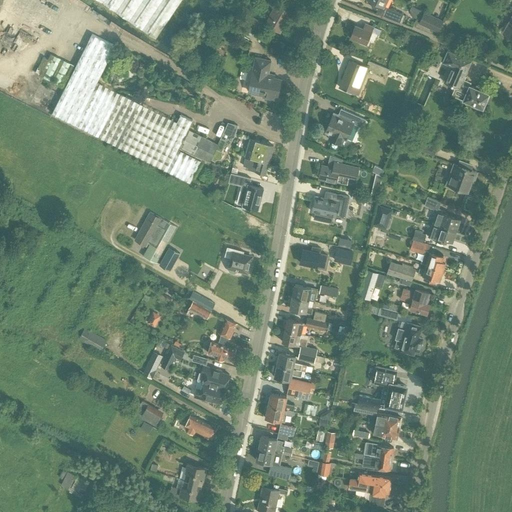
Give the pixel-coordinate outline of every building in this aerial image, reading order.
[(99,0),(156,38),(181,0),(99,0)] [(385,6),(387,0),(371,0),(375,2),(372,7),(380,10),(379,13),(400,22),(404,14),(385,6)] [(289,23),(294,14),(276,4),(265,24),(281,32),(285,24),(284,24),(285,21),(289,23)] [(421,18),(424,10),(412,5),(409,13),(421,18)] [(438,32),(443,21),(425,12),(419,23),(438,32)] [(503,33),(507,35),(511,37),(511,16),(508,24),(503,33)] [(252,17),(248,24),(259,30),(263,22),(252,17)] [(247,26),(240,22),(236,29),(243,33),(247,26)] [(367,44),(373,27),(365,23),(363,28),(355,25),(350,37),(367,44)] [(462,82),(471,61),(448,51),(443,62),(451,66),(444,82),(460,88),(460,87),(467,90),(464,99),(483,108),(489,93),(483,90),(485,87),(477,84),(476,87),(470,85),(462,82)] [(268,76),(271,60),(255,57),(250,87),(265,90),(263,97),(277,99),(281,79),(268,76)] [(369,60),(366,67),(350,60),(339,87),(359,94),(369,68),(377,71),(376,73),(386,77),(390,69),(369,60)] [(363,128),(366,119),(341,109),(338,114),(337,115),(333,114),(326,132),(332,134),(329,139),(341,144),(343,137),(347,139),(354,124),(363,128)] [(269,162),(273,145),(250,139),(249,143),(247,144),(245,151),(247,152),(246,156),(251,158),(269,162)] [(434,155),(437,147),(419,140),(416,149),(434,155)] [(266,174),(269,162),(251,158),(250,160),(245,159),(243,166),(249,167),(248,169),(266,174)] [(356,177),(359,167),(334,161),(333,167),(322,165),(321,168),(319,168),(318,173),(319,174),(319,178),(342,183),(344,174),(356,177)] [(473,182),(477,172),(469,169),(470,165),(459,161),(458,165),(454,164),(447,184),(467,192),(471,181),(473,182)] [(381,175),(384,170),(375,166),(372,171),(381,175)] [(232,173),(231,173),(228,182),(238,184),(241,185),(240,190),(246,192),(244,200),(242,205),(258,209),(263,189),(249,185),(251,178),(232,173)] [(381,184),(374,182),(371,194),(378,196),(381,184)] [(345,218),(349,197),(328,192),(328,193),(327,198),(325,197),(324,198),(315,196),(311,211),(315,212),(314,219),(331,223),(333,216),(337,217),(337,216),(345,218)] [(458,225),(460,218),(444,212),(445,210),(439,208),(441,202),(428,196),(425,204),(437,210),(433,223),(439,226),(456,230),(456,229),(457,230),(459,225),(458,225)] [(390,218),(393,210),(380,205),(373,225),(388,230),(392,219),(390,218)] [(157,262),(178,225),(150,210),(134,239),(148,246),(143,254),(157,262)] [(452,241),(456,230),(439,226),(438,231),(433,229),(431,234),(441,238),(440,240),(446,242),(447,239),(452,241)] [(413,239),(423,242),(425,234),(415,231),(413,239)] [(350,248),(351,240),(340,237),(338,245),(350,248)] [(430,244),(423,242),(413,239),(410,249),(424,253),(423,258),(428,259),(427,264),(443,269),(443,268),(444,268),(446,264),(445,263),(445,261),(441,260),(443,255),(428,250),(430,244)] [(317,266),(321,248),(313,246),(311,251),(303,249),(300,262),(317,266)] [(170,271),(180,253),(169,247),(159,265),(170,271)] [(243,255),(244,251),(227,247),(225,256),(231,258),(228,268),(230,272),(234,273),(238,271),(238,270),(248,272),(252,257),(243,255)] [(337,248),(336,255),(334,260),(350,263),(353,252),(337,248)] [(387,273),(412,281),(416,269),(390,261),(387,273)] [(439,280),(443,269),(427,264),(425,269),(420,268),(418,273),(425,276),(424,279),(435,282),(436,279),(439,280)] [(316,294),(317,289),(295,284),(293,296),(309,300),(310,293),(316,294)] [(321,285),(319,293),(337,297),(339,289),(321,285)] [(374,287),(363,285),(358,298),(388,306),(388,300),(372,293),(374,287)] [(426,303),(429,292),(416,288),(415,292),(404,289),(401,298),(412,302),(410,308),(427,313),(430,304),(426,303)] [(193,291),(189,298),(211,310),(215,303),(193,291)] [(307,307),(309,300),(293,296),(290,308),(312,313),(313,308),(307,307)] [(211,311),(193,301),(189,308),(207,318),(211,311)] [(378,315),(397,320),(399,312),(380,307),(378,315)] [(313,319),(325,322),(327,314),(315,311),(313,319)] [(149,321),(158,324),(161,316),(151,313),(149,321)] [(231,338),(237,323),(225,318),(219,333),(221,334),(218,343),(211,341),(208,352),(216,355),(215,357),(224,359),(224,357),(232,360),(236,348),(227,346),(230,337),(231,338)] [(285,330),(301,334),(304,322),(288,318),(285,330)] [(325,322),(313,319),(307,318),(305,326),(327,330),(329,322),(325,322)] [(419,337),(422,327),(402,321),(400,329),(406,330),(401,350),(414,354),(415,350),(419,351),(423,338),(419,337)] [(309,335),(301,334),(285,330),(285,331),(283,332),(282,336),(283,337),(282,342),(301,346),(300,351),(316,354),(317,349),(306,346),(309,335)] [(181,359),(184,352),(172,346),(171,347),(168,353),(175,357),(181,359)] [(324,356),(316,354),(300,351),(298,358),(314,362),(315,360),(323,362),(324,356)] [(313,367),(307,366),(307,365),(294,362),(296,356),(280,352),(279,356),(277,356),(275,363),(275,364),(303,370),(311,372),(313,367)] [(169,369),(175,357),(168,353),(162,365),(169,369)] [(193,360),(207,364),(209,357),(195,353),(193,360)] [(155,367),(157,359),(151,357),(149,365),(155,367)] [(301,376),(303,370),(275,364),(275,366),(273,372),(275,373),(275,377),(290,380),(292,374),(301,376)] [(225,389),(230,375),(217,371),(217,370),(204,366),(202,373),(199,372),(197,380),(204,382),(225,389)] [(406,386),(394,384),(397,371),(376,366),(372,382),(384,384),(381,399),(380,404),(385,405),(401,409),(406,386)] [(301,383),(302,381),(295,380),(294,380),(292,386),(310,390),(310,391),(314,392),(315,386),(301,383)] [(221,403),(225,389),(204,382),(201,390),(197,389),(195,396),(208,400),(208,399),(221,403)] [(292,386),(289,385),(287,395),(302,398),(302,397),(308,398),(310,391),(310,390),(292,386)] [(266,403),(268,405),(293,411),(295,405),(285,403),(287,396),(271,393),(270,397),(268,398),(266,403)] [(380,404),(381,399),(360,395),(357,404),(378,408),(384,409),(385,405),(380,404)] [(155,426),(163,413),(142,400),(134,413),(155,426)] [(316,413),(316,404),(305,403),(304,413),(316,413)] [(378,408),(357,404),(355,403),(353,410),(377,415),(375,423),(399,428),(401,417),(383,414),(377,413),(378,408)] [(292,416),(293,411),(268,405),(265,417),(284,422),(286,414),(292,416)] [(321,415),(320,417),(328,419),(329,420),(331,411),(329,410),(321,415)] [(212,438),(217,427),(190,414),(185,425),(187,426),(186,429),(194,433),(196,430),(212,438)] [(328,427),(328,419),(320,419),(319,427),(328,427)] [(279,432),(287,434),(292,435),(293,426),(280,423),(279,432)] [(397,439),(399,428),(375,423),(373,434),(397,439)] [(368,439),(369,433),(353,430),(352,436),(368,439)] [(327,431),(324,446),(332,447),(335,432),(327,431)] [(256,447),(282,453),(291,455),(292,448),(280,445),(280,448),(275,447),(277,439),(262,435),(261,439),(257,440),(256,447)] [(394,454),(395,450),(394,449),(394,447),(379,445),(379,443),(366,441),(364,453),(392,458),(393,454),(394,454)] [(280,465),(282,453),(256,447),(255,453),(257,455),(256,460),(271,463),(269,474),(289,479),(292,468),(280,465)] [(324,450),(322,460),(329,462),(331,451),(324,450)] [(391,462),(392,458),(364,453),(362,465),(374,467),(375,466),(390,469),(390,466),(392,467),(392,462),(391,462)] [(331,475),(333,463),(331,463),(320,461),(320,462),(319,469),(318,473),(331,475)] [(197,466),(198,463),(194,462),(193,465),(187,464),(184,479),(203,484),(207,468),(197,466)] [(78,481),(80,476),(68,470),(62,485),(83,494),(88,482),(82,479),(81,483),(78,481)] [(389,485),(391,477),(375,475),(359,472),(358,480),(362,480),(389,485)] [(199,499),(203,484),(184,479),(181,489),(172,486),(170,493),(179,497),(189,500),(190,497),(199,499)] [(362,480),(358,480),(350,479),(349,486),(367,489),(366,491),(371,492),(369,505),(383,509),(383,504),(385,496),(384,496),(385,492),(388,492),(389,485),(362,480)] [(279,488),(279,490),(262,486),(260,498),(261,498),(260,502),(259,501),(257,509),(268,511),(275,511),(279,493),(287,494),(288,490),(279,488)]
